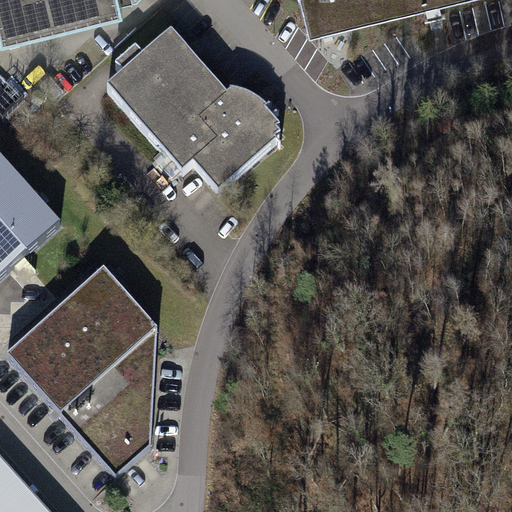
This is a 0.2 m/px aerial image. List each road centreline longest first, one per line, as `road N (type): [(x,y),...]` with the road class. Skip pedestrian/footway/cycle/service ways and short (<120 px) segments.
road 1 (residential): [(189,511),(204,373),(236,278),(339,132)]
road 2 (residential): [(339,132),(446,70),(511,49)]
road 3 (residential): [(220,0),(339,132)]
road 4 (residential): [(0,422),(80,511)]
